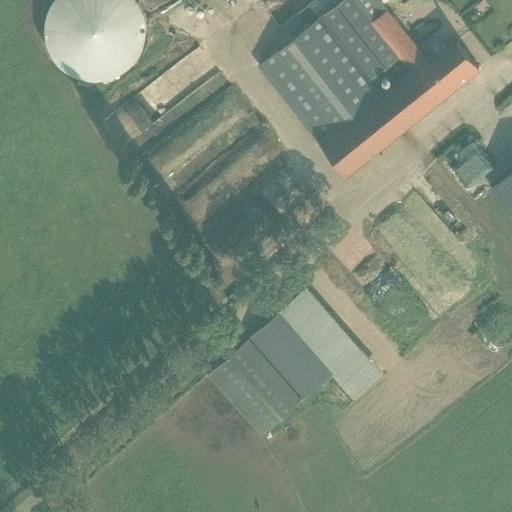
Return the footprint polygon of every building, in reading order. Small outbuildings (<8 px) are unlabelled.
[(112,76),(120,72),(124,69),(128,67),(136,57),(138,53),(140,49),(142,45),(143,41),(144,33),(144,28),(144,20),(142,15),(141,11),(140,7),(138,3),(135,0),(51,0),(50,3),(48,6),(46,11),(45,15),(44,19),(43,28),(43,32),(45,41),(46,45),(48,49),(50,53),(52,57),(55,61),(58,64),(61,67),(64,70),(68,73),(72,75),(81,78),(85,79),(94,79),(104,79),(108,77),(112,76)] [(354,0),(341,0),(257,67),(345,175),(478,68),(456,40),(429,62),(387,9),(371,22),(354,0)] [(511,130),(466,171),(511,223),(511,130)] [(207,373),(220,388),(260,433),(331,371),(352,395),(380,371),(306,286),(278,311),(207,373)] [(464,400),(488,378),(466,353),(456,363),(449,355),(435,368),(464,400)]
